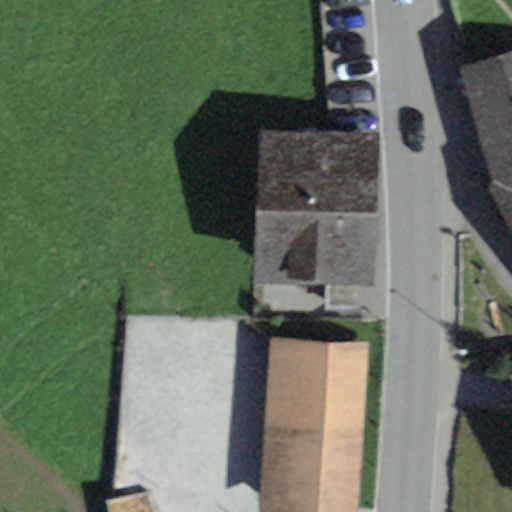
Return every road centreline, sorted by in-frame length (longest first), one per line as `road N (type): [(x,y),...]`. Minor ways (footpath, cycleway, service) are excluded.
road 1 (tertiary): [(404,511),(415,378),(415,172)]
road 2 (tertiary): [(415,172),(406,0)]
road 3 (unclassified): [(415,172),(511,261)]
